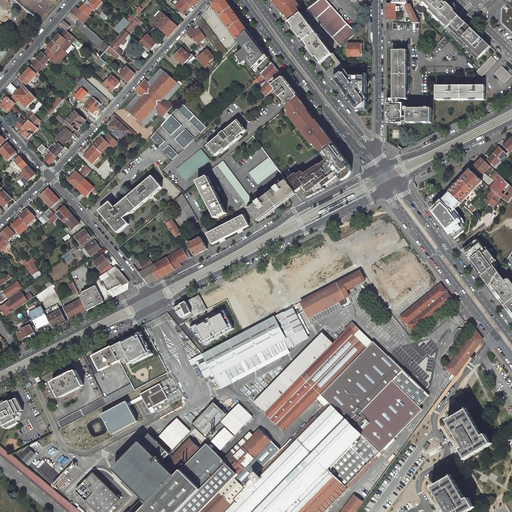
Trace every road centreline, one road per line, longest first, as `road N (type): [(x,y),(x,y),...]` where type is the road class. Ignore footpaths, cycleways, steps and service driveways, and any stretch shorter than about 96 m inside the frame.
road 1 (tertiary): [(152,310),(385,190)]
road 2 (tertiary): [(373,172),(146,293)]
road 3 (residential): [(49,175),(208,0)]
road 4 (secondary): [(242,0),(359,155)]
road 5 (secondary): [(370,148),(256,0)]
road 6 (tertiary): [(0,384),(152,310)]
road 7 (residential): [(49,175),(146,293)]
road 8 (residential): [(370,148),(378,137),(376,0)]
road 9 (tertiary): [(146,293),(21,358)]
road 10 (tertiary): [(511,106),(384,165)]
road 11 (secondary): [(433,254),(511,357)]
